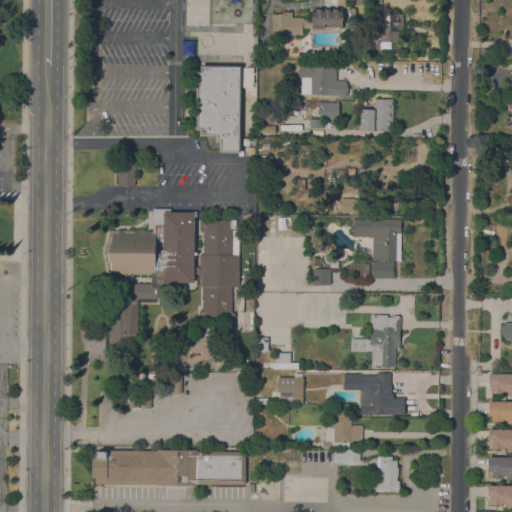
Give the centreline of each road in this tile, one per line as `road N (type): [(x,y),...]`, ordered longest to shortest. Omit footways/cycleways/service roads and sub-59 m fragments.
road 1 (residential): [(460,0),(457,511)]
road 2 (secondary): [(44,511),(47,65)]
